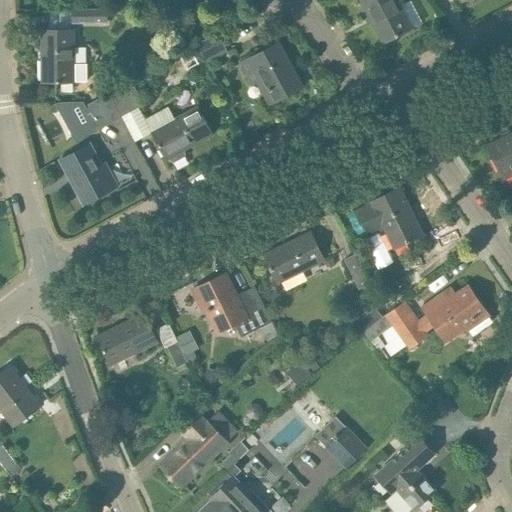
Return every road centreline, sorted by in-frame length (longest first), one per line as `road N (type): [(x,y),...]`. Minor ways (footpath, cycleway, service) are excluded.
road 1 (residential): [(49,281),(386,100)]
road 2 (residential): [(134,511),(93,421),(49,281)]
road 3 (residential): [(49,281),(0,67)]
road 4 (residential): [(511,263),(424,138),(386,100)]
road 5 (residential): [(386,100),(511,32)]
road 6 (residential): [(386,100),(296,0)]
